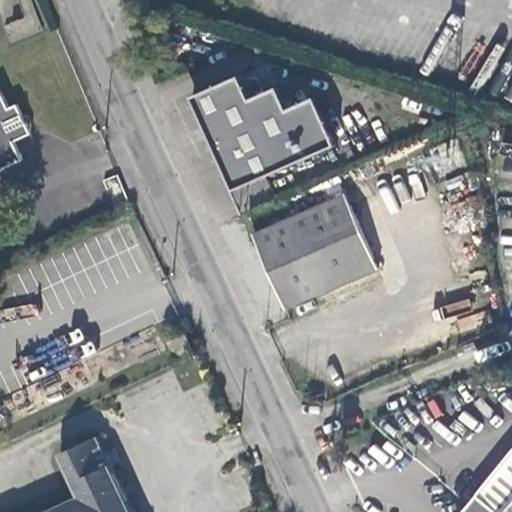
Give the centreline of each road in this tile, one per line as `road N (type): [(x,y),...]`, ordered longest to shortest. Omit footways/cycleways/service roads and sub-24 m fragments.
road 1 (unclassified): [(316,511),(83,0)]
road 2 (unknown): [(511,343),(289,452)]
road 3 (unknown): [(207,272),(0,356)]
road 4 (unknown): [(168,478),(130,418),(108,413),(0,457)]
road 5 (unknown): [(273,419),(168,478)]
